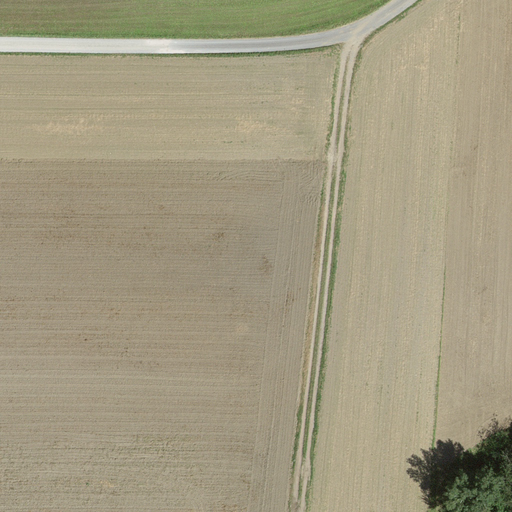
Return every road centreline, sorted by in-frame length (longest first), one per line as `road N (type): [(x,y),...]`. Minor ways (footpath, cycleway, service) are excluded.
road 1 (track): [(299,511),(349,35)]
road 2 (track): [(0,43),(270,46),(349,35)]
